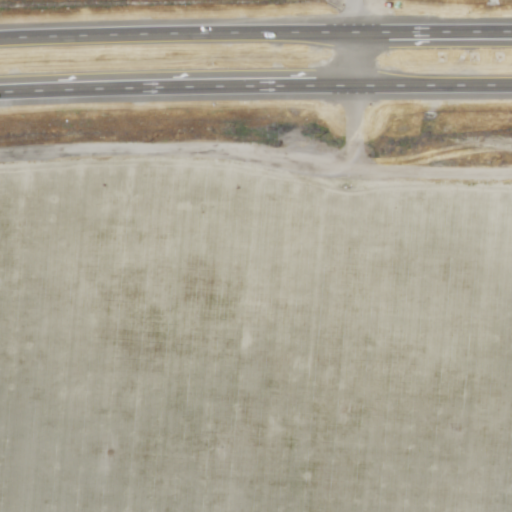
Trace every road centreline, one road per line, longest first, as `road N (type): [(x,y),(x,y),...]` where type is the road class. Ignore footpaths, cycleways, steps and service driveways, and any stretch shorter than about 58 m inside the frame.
road 1 (trunk): [(0,91),(511,81)]
road 2 (trunk): [(511,32),(0,38)]
